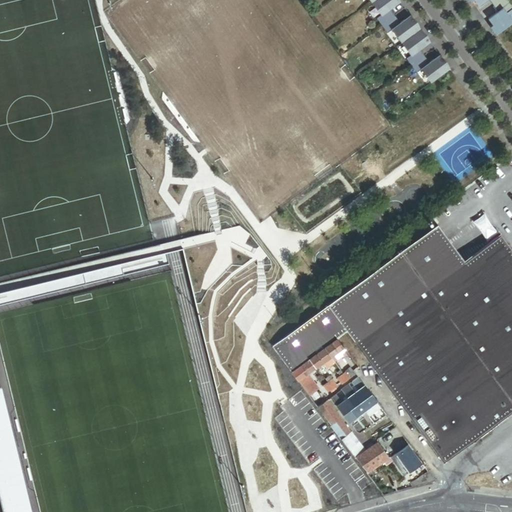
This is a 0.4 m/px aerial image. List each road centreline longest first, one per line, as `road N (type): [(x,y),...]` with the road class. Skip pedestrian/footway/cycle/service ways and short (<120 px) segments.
road 1 (unclassified): [(449,505),(448,477),(359,366)]
road 2 (unclassified): [(424,0),(511,118)]
